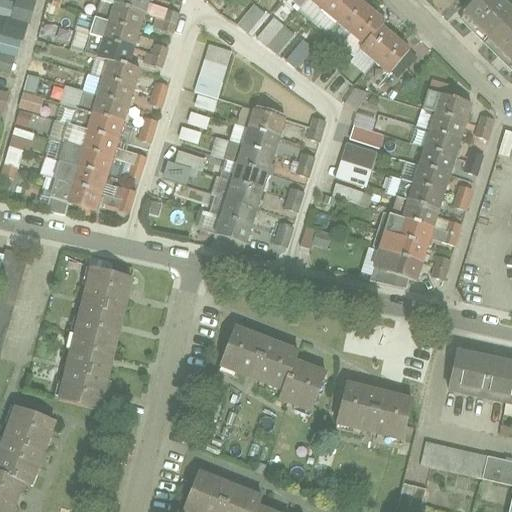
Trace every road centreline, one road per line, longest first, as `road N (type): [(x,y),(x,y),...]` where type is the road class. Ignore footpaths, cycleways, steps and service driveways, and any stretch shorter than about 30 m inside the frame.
road 1 (residential): [(275,277),(322,106),(212,29),(183,44),(130,246)]
road 2 (residential): [(198,259),(135,511)]
road 3 (residential): [(275,277),(511,331)]
road 4 (residential): [(511,100),(401,0)]
road 5 (residential): [(0,217),(130,246)]
